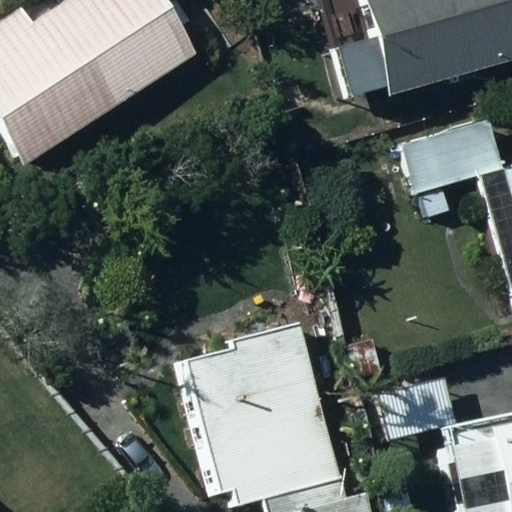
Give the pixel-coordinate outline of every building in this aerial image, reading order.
[(0,146),(13,166),(187,53),(152,0),(47,0),(49,4),(19,24),(9,9),(0,15),(0,146)] [(511,0),(348,0),(357,29),(317,41),(333,95),(371,84),(374,95),(511,55),(511,0)] [(266,33),(273,57),(289,53),(283,28),(266,33)] [(511,161),(495,167),(482,121),(394,146),(408,195),(415,193),(421,215),(444,208),(438,187),(468,178),(506,314),(511,312),(511,161)] [(176,360),(207,494),(224,490),(227,505),(253,499),(256,511),(363,511),(359,493),(331,499),(290,324),(221,340),(223,349),(176,360)] [(511,511),(511,419),(477,427),(493,511),(511,511)] [(402,476),(374,482),(380,511),(407,511),(409,511),(402,476)]
